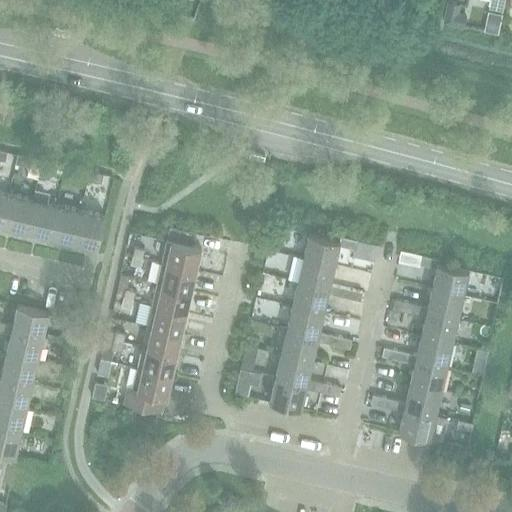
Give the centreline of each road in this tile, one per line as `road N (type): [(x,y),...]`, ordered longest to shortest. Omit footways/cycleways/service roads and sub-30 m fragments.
road 1 (tertiary): [(511,190),(0,56)]
road 2 (residential): [(241,247),(213,402),(344,437)]
road 3 (residential): [(335,475),(200,449),(171,465),(136,511)]
road 4 (residential): [(344,437),(389,247)]
road 5 (residential): [(485,511),(347,478)]
